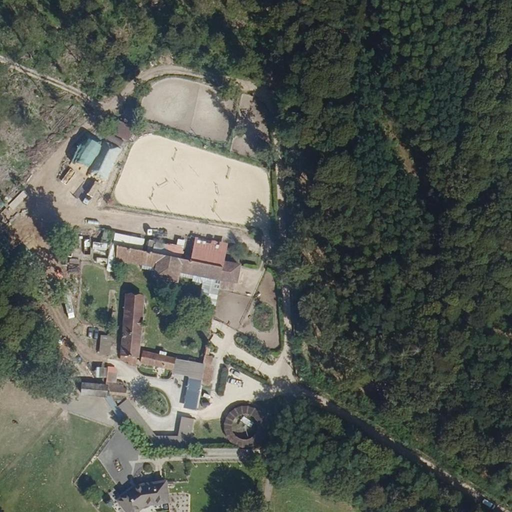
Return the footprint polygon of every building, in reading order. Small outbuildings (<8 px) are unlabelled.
[(120,121),(112,133),(127,142),(135,130),(120,121)] [(99,157),(117,165),(124,149),(106,141),(99,157)] [(96,220),(95,227),(117,229),(117,222),(96,220)] [(189,235),(185,257),(220,265),(221,259),(224,242),(189,235)] [(96,264),(107,263),(107,271),(110,271),(109,242),(93,243),(93,251),(96,251),(96,264)] [(185,257),(115,242),(114,256),(218,279),(220,265),(185,257)] [(220,265),(218,279),(236,282),(238,262),(221,259),(220,265)] [(200,299),(215,301),(218,280),(203,278),(200,299)] [(120,296),(116,355),(135,357),(138,357),(139,330),(138,329),(139,297),(120,296)] [(111,355),(112,338),(100,337),(100,355),(111,355)] [(216,351),(206,350),(204,359),(203,363),(200,380),(210,380),(216,351)] [(138,363),(171,369),(172,358),(140,353),(138,363)] [(116,362),(130,364),(134,364),(135,357),(116,355),(116,362)] [(187,407),(194,409),(200,380),(203,363),(197,362),(172,358),(171,369),(192,371),(195,374),(187,407)] [(105,382),(106,385),(116,384),(118,371),(106,371),(105,382)] [(106,385),(110,400),(112,403),(121,394),(116,384),(106,385)] [(112,403),(118,412),(121,395),(121,394),(112,403)] [(147,450),(186,449),(192,418),(184,417),(181,441),(151,441),(123,404),(126,401),(121,395),(118,412),(147,450)] [(223,426),(224,433),(227,439),(233,444),(239,446),(246,447),(253,445),(259,441),(263,436),(266,429),(265,422),(263,415),(259,410),(253,406),(246,404),(239,405),(232,408),(227,413),(224,419),(223,426)] [(139,483),(119,497),(128,511),(132,511),(145,503),(168,503),(168,483),(139,483)]
